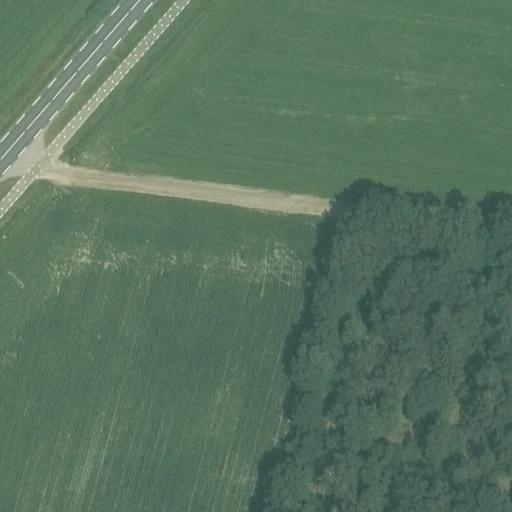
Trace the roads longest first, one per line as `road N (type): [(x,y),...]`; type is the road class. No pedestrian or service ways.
road 1 (track): [(511,236),(67,177)]
road 2 (secondary): [(11,148),(142,0)]
